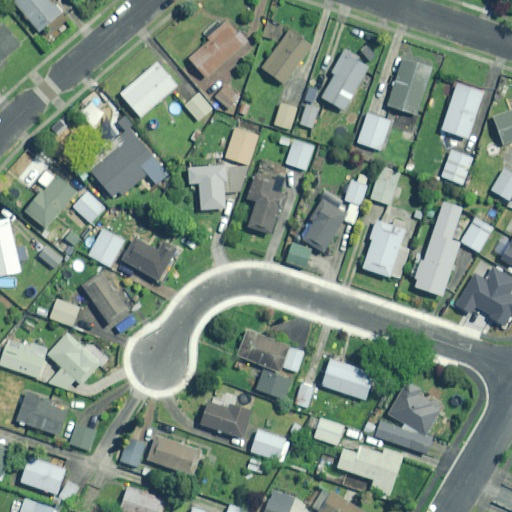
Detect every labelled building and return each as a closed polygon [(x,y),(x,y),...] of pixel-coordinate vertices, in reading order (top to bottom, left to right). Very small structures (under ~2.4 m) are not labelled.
[(62,14),(50,0),(17,0),(15,3),(41,32),(62,14)] [(247,42),(227,20),(220,26),(216,21),(204,32),(210,39),(189,58),(207,78),(247,42)] [(0,65),(21,46),(2,26),(0,27),(0,65)] [(312,47),(290,31),(263,69),(285,85),(312,47)] [(323,99),(348,112),(360,88),(367,91),(374,78),(367,74),(370,68),(357,61),(360,57),(345,50),(333,74),(335,75),(323,99)] [(432,68),(403,59),(389,106),(417,115),(432,68)] [(177,86),(158,64),(122,95),(142,118),(177,86)] [(484,93),(458,84),(442,130),(468,139),(484,93)] [(239,98),(225,86),(215,97),(229,109),(239,98)] [(213,109),(199,94),(185,106),(199,121),(213,109)] [(247,117),(251,105),(242,102),(238,114),(247,117)] [(297,108),(282,103),(275,125),(290,130),(297,108)] [(318,110),(306,106),(300,125),(312,128),(318,110)] [(511,142),(511,108),(493,115),(503,145),(511,142)] [(417,119),(401,114),(396,129),(413,134),(417,119)] [(391,122),(369,115),(359,143),(381,151),(391,122)] [(464,154),(452,149),(442,176),(463,184),(484,126),(476,123),(464,154)] [(258,135),(234,127),(224,157),(248,165),(258,135)] [(169,175),(137,135),(92,171),(117,201),(149,175),(157,185),(169,175)] [(314,146),(294,140),(286,164),(307,170),(314,146)] [(400,173),(381,167),(371,199),(390,205),(400,173)] [(225,210),(225,168),(188,168),(188,184),(201,184),(201,210),(225,210)] [(249,228),(272,236),(279,213),(282,213),(288,196),(281,194),(286,178),(255,169),(246,198),(258,202),(249,228)] [(511,196),(511,173),(504,169),(492,190),(505,197),(501,204),(506,207),(511,196)] [(78,192),(57,174),(25,211),(46,229),(78,192)] [(357,183),(349,180),(344,193),(347,194),(345,200),(361,205),(371,178),(360,175),(357,183)] [(325,253),(343,219),(355,225),(361,208),(351,204),(349,208),(342,204),(345,197),(326,186),(309,218),(315,222),(304,242),(325,253)] [(105,208),(88,192),(74,207),(92,223),(105,208)] [(494,229),(476,218),(462,242),(479,253),(494,229)] [(406,230),(376,220),(370,239),(373,240),(363,269),(390,277),(406,230)] [(425,261),(419,259),(412,280),(418,282),(416,288),(442,297),(460,244),(451,241),(456,225),(439,220),(425,261)] [(0,276),(20,272),(9,223),(0,224),(0,276)] [(125,241),(103,229),(89,256),(110,267),(125,241)] [(81,239),(72,231),(66,238),(75,246),(81,239)] [(159,252),(138,240),(126,262),(159,281),(177,250),(164,242),(159,252)] [(313,251),(293,243),(286,262),(305,269),(313,251)] [(63,258),(50,247),(41,257),(54,269),(63,258)] [(511,286),(511,260),(505,252),(469,283),(489,307),(511,286)] [(131,311),(104,272),(83,286),(110,326),(131,311)] [(80,308),(57,300),(50,319),(73,327),(80,308)] [(306,352),(248,330),(238,357),(281,373),(283,367),(298,373),(306,352)] [(68,333),(49,356),(64,369),(50,384),(67,391),(77,382),(84,386),(110,356),(93,342),(87,349),(68,333)] [(4,343),(0,354),(0,366),(39,379),(49,349),(32,343),(31,347),(22,343),(20,349),(4,343)] [(375,375),(332,360),(323,386),(367,401),(375,375)] [(292,382),(263,372),(257,390),(286,400),(292,382)] [(421,388),(404,381),(388,423),(382,421),(376,436),(426,455),(432,439),(429,437),(439,410),(431,407),(433,402),(418,396),(421,388)] [(315,388),(303,385),(297,405),(309,408),(315,388)] [(54,401),(29,393),(18,422),(59,436),(67,413),(52,407),(54,401)] [(229,409),(210,403),(202,425),(244,439),(253,412),(231,405),(229,409)] [(345,427),(322,419),(316,438),(339,446),(345,427)] [(291,442),(260,431),(252,452),(284,463),(291,442)] [(199,451),(162,436),(152,462),(189,476),(199,451)] [(147,446),(132,439),(122,461),(137,468),(147,446)] [(11,452),(0,448),(0,475),(3,476),(11,452)] [(383,455),(361,448),(359,455),(345,450),(339,468),(375,480),(372,490),(391,496),(404,455),(385,449),(383,455)] [(66,470),(30,457),(21,482),(57,494),(66,470)] [(263,473),(266,463),(252,459),(249,469),(263,473)] [(79,486),(68,481),(60,498),(71,503),(79,486)] [(161,511),(165,500),(128,488),(120,511),(161,511)] [(362,511),(331,493),(319,511),(362,511)] [(58,511),(59,508),(26,497),(20,511),(58,511)] [(289,511),(291,509),(269,501),(264,511),(289,511)]
